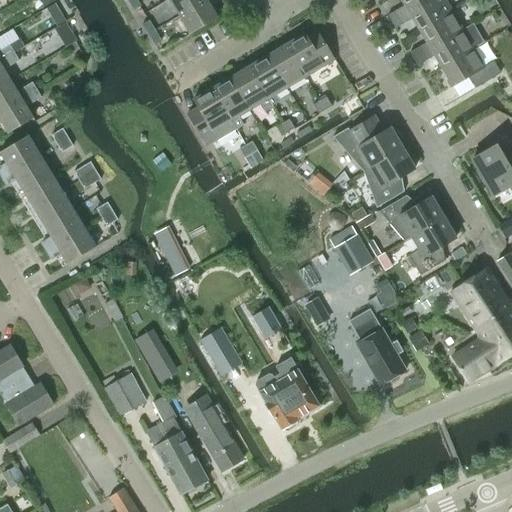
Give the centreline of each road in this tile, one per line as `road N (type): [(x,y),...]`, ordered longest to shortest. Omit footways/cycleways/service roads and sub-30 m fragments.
road 1 (residential): [(228,511),(511,381)]
road 2 (residential): [(156,511),(0,259)]
road 3 (residential): [(479,239),(335,0)]
